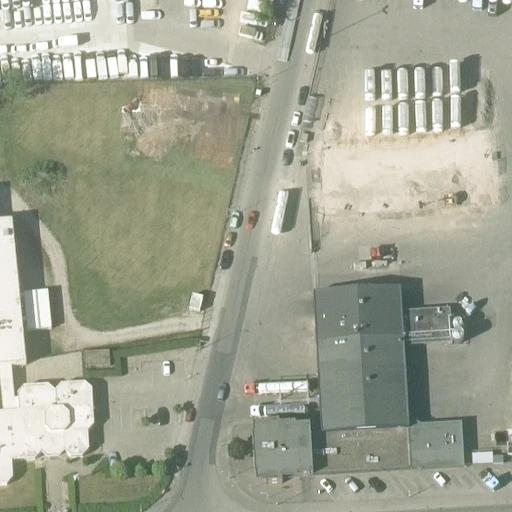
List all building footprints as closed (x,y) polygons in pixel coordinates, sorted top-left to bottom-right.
[(312,219),(472,216),(471,145),(310,149),(312,219)] [(0,368),(3,368),(5,413),(0,413),(0,486),(6,486),(11,479),(11,462),(34,460),(40,454),(39,448),(63,447),(64,452),(70,458),(81,458),(88,451),(87,433),(93,427),(91,390),(84,384),(60,386),(54,393),(46,387),(23,388),(16,395),(18,412),(12,412),(9,368),(25,366),(11,223),(0,223),(0,368)] [(17,287),(22,338),(48,335),(43,285),(17,287)] [(257,436),(251,436),(254,477),(259,477),(259,481),(264,481),(264,486),(281,485),(281,480),(463,470),(461,428),(421,431),(421,427),(418,427),(418,430),(410,431),(406,348),(445,346),(451,346),(449,311),(404,314),(402,291),(315,296),(323,436),(309,436),(309,428),(278,430),(278,424),(261,425),(261,431),(256,431),(257,436)] [(84,368),(109,367),(108,352),(83,354),(84,368)] [(487,458),(507,458),(506,433),(486,434),(487,458)]
